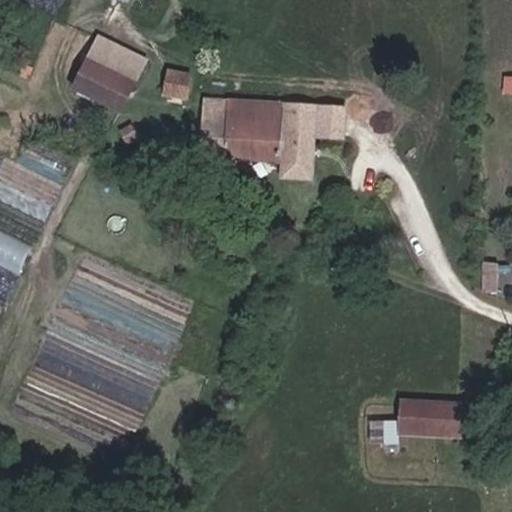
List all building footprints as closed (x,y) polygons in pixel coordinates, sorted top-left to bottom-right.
[(135,89),(87,65),(74,89),(123,113),(135,89)] [(161,72),(161,100),(188,100),(187,73),(161,72)] [(309,177),(312,108),(205,100),(201,157),(285,164),(284,175),(309,177)] [(342,137),(344,113),(321,111),(319,135),(342,137)] [(164,186),(171,172),(157,166),(151,180),(164,186)] [(0,227),(0,261),(23,275),(37,248),(0,227)] [(498,291),(499,266),(483,266),(483,291),(498,291)] [(462,438),(464,406),(403,402),(401,435),(462,438)]
